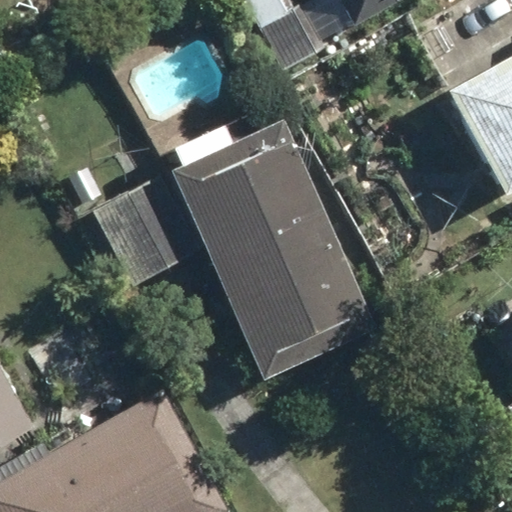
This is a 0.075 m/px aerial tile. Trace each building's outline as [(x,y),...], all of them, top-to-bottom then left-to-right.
[(296,13),(288,0),(232,0),(257,38),(296,13)] [(347,0),(360,21),(394,0),(347,0)] [(511,195),(511,58),(435,103),(494,206),(511,195)] [(276,122),(161,175),(255,380),(370,328),(276,122)] [(0,358),(0,447),(40,423),(0,358)] [(218,511),(155,398),(69,445),(63,434),(0,469),(0,511),(218,511)]
